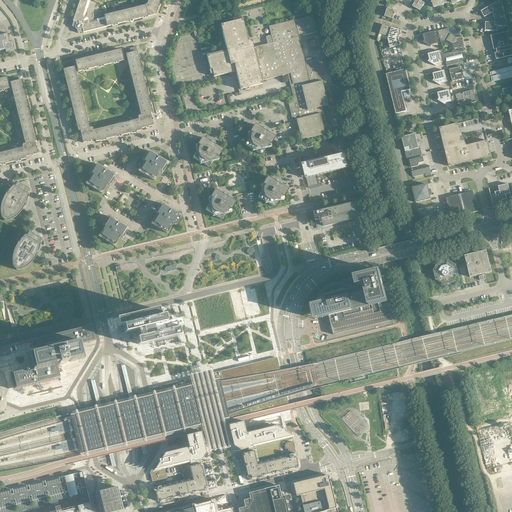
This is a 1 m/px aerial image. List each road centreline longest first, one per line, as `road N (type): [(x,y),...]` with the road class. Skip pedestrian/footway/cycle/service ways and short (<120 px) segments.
road 1 (secondary): [(318,269),(293,290),(283,342),(300,413),(334,459)]
road 2 (unclassified): [(54,52),(73,158),(170,134)]
road 3 (secondary): [(347,458),(312,414),(295,335),(303,294),(322,278)]
road 4 (residential): [(415,27),(407,42),(440,181),(476,173)]
road 5 (residential): [(476,173),(502,167),(465,15)]
road 6 (secondary): [(488,225),(318,269)]
road 7 (secondary): [(322,278),(490,233)]
road 8 (unclassified): [(170,134),(273,109),(289,153)]
road 9 (unclassified): [(149,511),(287,478)]
